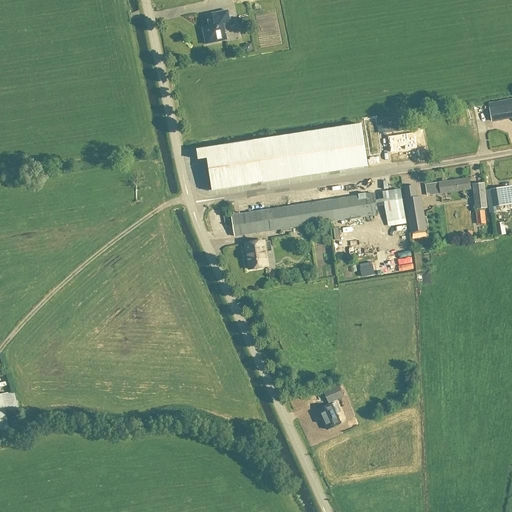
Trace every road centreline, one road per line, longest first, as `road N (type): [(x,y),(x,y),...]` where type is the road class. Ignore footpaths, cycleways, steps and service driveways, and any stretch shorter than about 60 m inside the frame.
road 1 (tertiary): [(326,511),(190,204)]
road 2 (unclassified): [(190,204),(511,153)]
road 3 (track): [(188,199),(164,205),(96,254),(0,351)]
road 4 (tertiary): [(190,204),(144,0)]
